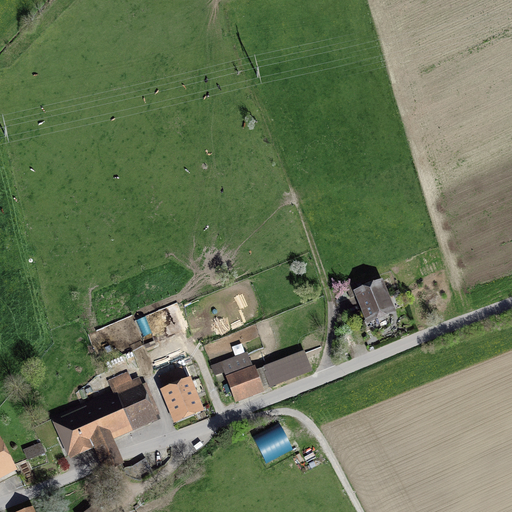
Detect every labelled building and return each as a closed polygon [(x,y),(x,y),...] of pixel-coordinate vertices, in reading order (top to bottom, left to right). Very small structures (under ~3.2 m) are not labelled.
[(359,294),(370,320),(391,311),(380,286),(359,294)] [(215,376),(227,372),(236,396),(270,383),(270,384),(308,369),(302,354),(254,373),(247,354),(212,367),(215,376)] [(180,370),(162,378),(178,418),(202,408),(191,382),(186,384),(180,370)] [(125,374),(107,382),(112,393),(130,385),(125,374)] [(158,413),(146,386),(60,424),(73,454),(94,445),(92,442),(95,441),(104,461),(108,468),(119,463),(116,456),(107,436),(158,413)] [(0,470),(12,464),(0,441),(0,470)] [(41,445),(25,451),(28,460),(44,453),(41,445)] [(153,473),(145,459),(132,467),(122,468),(125,475),(124,475),(128,478),(132,479),(136,480),(138,481),(140,481),(153,473)] [(106,470),(100,473),(107,488),(113,486),(106,470)]
